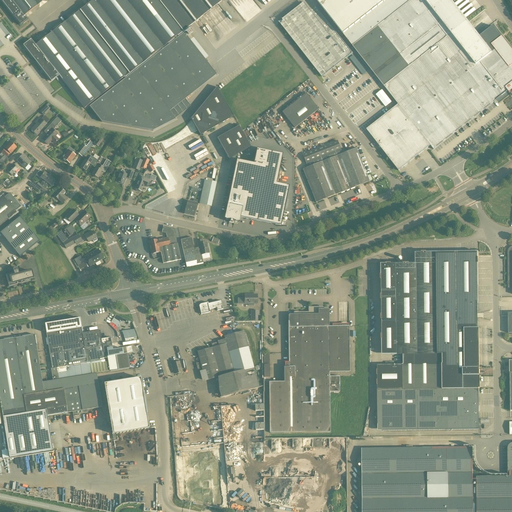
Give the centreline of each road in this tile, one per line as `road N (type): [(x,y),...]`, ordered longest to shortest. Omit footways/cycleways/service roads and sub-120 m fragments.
road 1 (unclassified): [(101,216),(132,210),(268,240),(400,189)]
road 2 (unclassified): [(262,271),(274,284),(493,231)]
road 3 (secondary): [(262,271),(362,244),(471,195)]
road 4 (secondary): [(466,189),(361,241),(260,265)]
road 5 (unclassified): [(400,189),(267,21)]
road 6 (unclassified): [(184,511),(165,501),(145,338)]
road 7 (unknown): [(0,479),(162,472)]
road 8 (secondary): [(0,320),(128,297)]
road 9 (secondary): [(126,290),(0,315)]
road 10 (secondary): [(138,295),(262,271)]
road 11 (residential): [(119,263),(0,305)]
road 12 (secondary): [(260,265),(136,288)]
